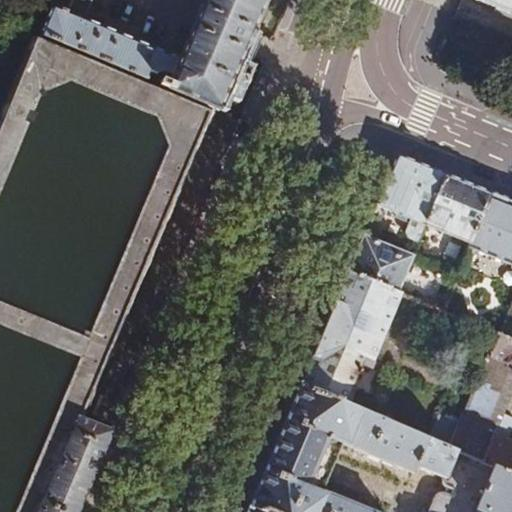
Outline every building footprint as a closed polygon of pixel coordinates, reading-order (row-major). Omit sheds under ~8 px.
[(212,111),(259,0),(196,0),(173,57),(77,18),(83,0),(46,0),(32,35),(212,111)] [(511,0),(479,0),(511,13),(511,0)] [(88,421),(93,409),(91,408),(212,111),(32,35),(0,111),(0,511),(45,511),(84,419),(88,421)] [(386,179),(376,204),(407,217),(407,220),(403,230),(406,236),(415,239),(422,223),(441,173),(396,155),(386,179)] [(465,183),(441,173),(422,223),(470,243),(489,193),(465,183)] [(511,202),(489,193),(470,243),(460,267),(468,270),(476,249),(511,264),(511,277),(510,282),(511,283),(511,202)] [(354,255),(347,272),(394,291),(408,256),(362,237),(354,255)] [(327,321),(300,386),(345,404),(362,361),(371,365),(401,294),(394,291),(347,272),(327,321)] [(448,446),(511,473),(511,439),(505,437),(511,419),(511,414),(503,411),(511,388),(511,338),(494,331),(458,421),(448,446)] [(511,511),(511,473),(448,446),(429,439),(345,404),(300,386),(276,445),(251,505),(268,511),(511,511)] [(429,439),(448,446),(458,421),(440,414),(429,439)] [(45,511),(85,511),(118,433),(88,421),(84,419),(45,511)]
